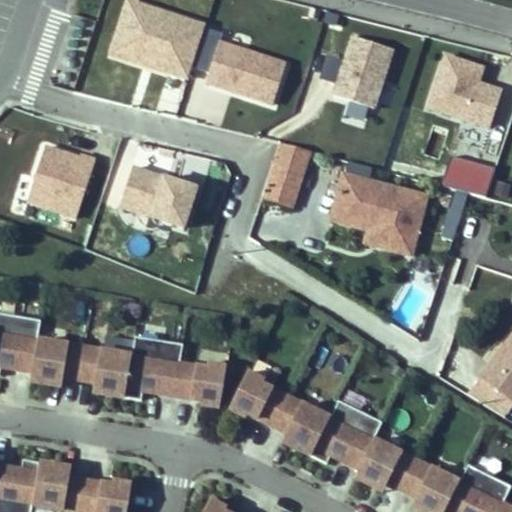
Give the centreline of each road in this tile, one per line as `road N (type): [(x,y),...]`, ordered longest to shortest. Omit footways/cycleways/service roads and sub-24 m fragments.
road 1 (residential): [(228,233),(246,153),(1,81)]
road 2 (residential): [(0,413),(185,451)]
road 3 (residential): [(185,451),(317,511)]
